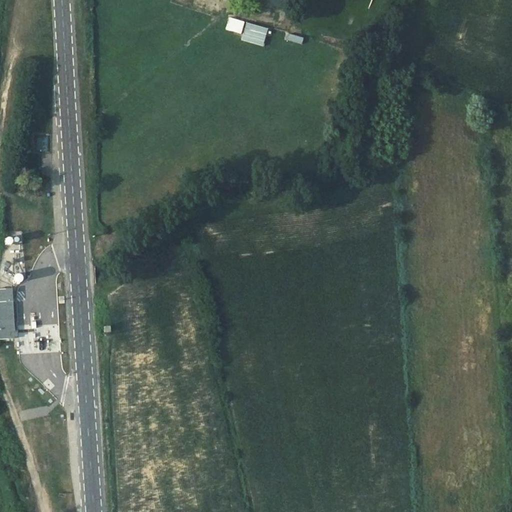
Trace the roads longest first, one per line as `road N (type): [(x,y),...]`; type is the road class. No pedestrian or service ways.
road 1 (primary): [(62,0),(92,511)]
road 2 (unknown): [(0,388),(42,511)]
